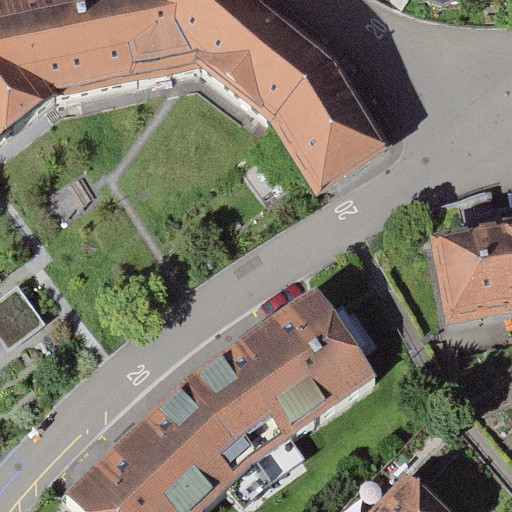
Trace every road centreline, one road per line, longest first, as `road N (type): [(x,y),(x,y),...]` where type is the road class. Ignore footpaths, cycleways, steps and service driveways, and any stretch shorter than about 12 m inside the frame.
road 1 (residential): [(484,115),(351,230),(143,370),(83,420),(1,511)]
road 2 (residential): [(324,0),(348,25),(484,115)]
